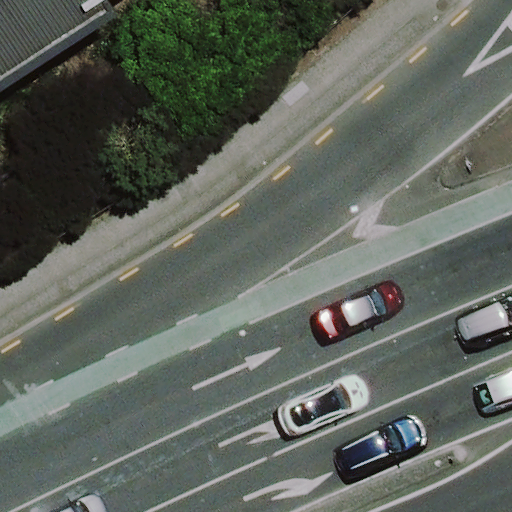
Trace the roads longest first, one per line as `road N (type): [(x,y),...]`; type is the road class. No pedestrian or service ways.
road 1 (trunk): [(214,511),(338,185),(511,20)]
road 2 (trunk): [(511,426),(307,511)]
